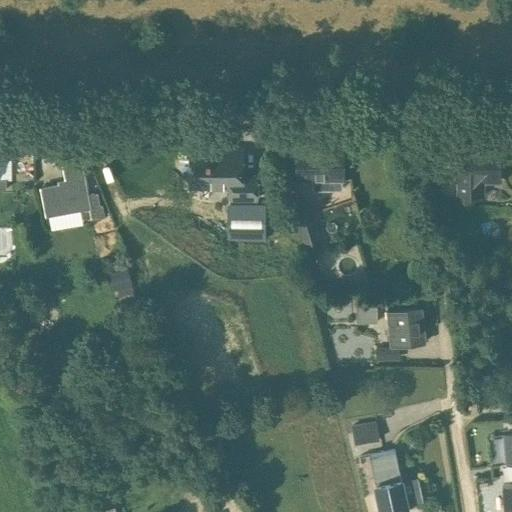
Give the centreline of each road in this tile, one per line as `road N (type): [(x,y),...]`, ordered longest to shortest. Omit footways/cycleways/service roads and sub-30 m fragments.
road 1 (unclassified): [(0,108),(511,111)]
road 2 (track): [(424,110),(469,511)]
